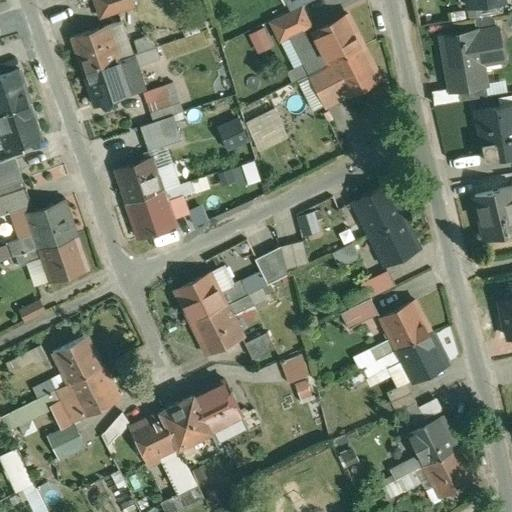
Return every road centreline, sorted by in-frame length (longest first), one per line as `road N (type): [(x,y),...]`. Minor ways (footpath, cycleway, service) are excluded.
road 1 (residential): [(422,136),(505,494)]
road 2 (residential): [(124,281),(422,136)]
road 3 (residential): [(23,0),(124,281)]
road 4 (residential): [(390,0),(422,136)]
road 5 (residential): [(124,281),(175,390)]
